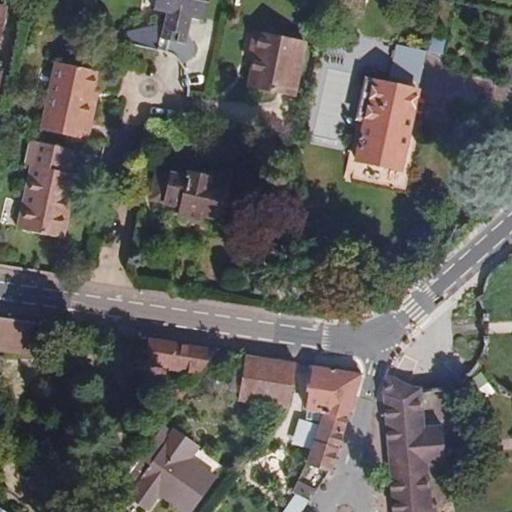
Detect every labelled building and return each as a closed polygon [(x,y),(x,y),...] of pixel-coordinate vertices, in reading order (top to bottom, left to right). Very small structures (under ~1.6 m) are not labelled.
[(160,39),(187,45),(192,20),(204,22),(208,0),(156,0),(154,11),(166,14),(164,25),(127,32),(130,46),(158,51),(160,39)] [(254,59),(259,34),(252,33),(247,58),(254,59)] [(248,87),(294,97),(306,44),(259,34),(254,59),(248,87)] [(422,81),(426,50),(395,46),(391,77),(422,81)] [(41,131),(83,141),(97,72),(57,64),(41,131)] [(401,172),(419,91),(367,80),(358,120),(366,122),(357,163),(401,172)] [(31,167),(18,230),(63,239),(70,205),(65,204),(71,175),(76,151),(30,141),(25,166),(31,167)] [(188,179),(156,173),(151,201),(182,207),(180,215),(203,220),(204,215),(223,218),(230,181),(189,173),(188,179)] [(70,205),(76,176),(71,175),(65,204),(70,205)] [(266,272),(260,299),(291,305),(296,279),(266,272)] [(35,323),(0,317),(0,349),(31,355),(35,323)] [(49,325),(35,323),(31,350),(45,353),(49,325)] [(199,373),(215,351),(150,341),(146,363),(169,366),(168,368),(199,373)] [(286,409),(293,363),(244,355),(237,401),(286,409)] [(362,374),(313,366),(307,412),(319,413),(348,418),(362,374)] [(388,467),(392,511),(429,511),(426,468),(422,426),(419,388),(412,387),(406,384),(388,377),(382,396),(388,467)] [(178,404),(184,395),(177,389),(170,398),(178,404)] [(303,464),(331,474),(348,418),(319,413),(303,464)] [(151,415),(147,430),(155,436),(163,423),(151,415)] [(155,436),(118,488),(147,509),(159,493),(185,511),(191,511),(215,479),(188,460),(197,447),(163,423),(155,436)] [(422,426),(426,468),(446,466),(442,424),(422,426)] [(97,492),(66,502),(69,511),(86,511),(102,507),(97,492)] [(303,511),(308,506),(298,498),(288,511),(303,511)]
